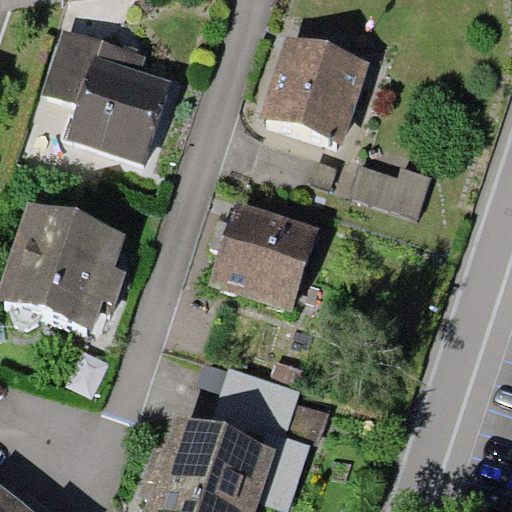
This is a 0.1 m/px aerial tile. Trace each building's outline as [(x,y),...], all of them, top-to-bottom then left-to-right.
[(62,158),(143,178),(165,92),(135,85),(141,64),(63,44),(40,135),(66,142),(62,158)] [(261,138),(342,163),(367,81),(286,57),(261,138)] [(378,171),(369,194),(419,214),(428,192),(378,171)] [(0,322),(92,351),(123,253),(31,225),(0,322)] [(291,330),(315,253),(225,225),(201,302),(291,330)] [(146,511),(260,511),(264,502),(294,511),(297,511),(329,412),(225,379),(206,438),(173,428),(146,511)]
